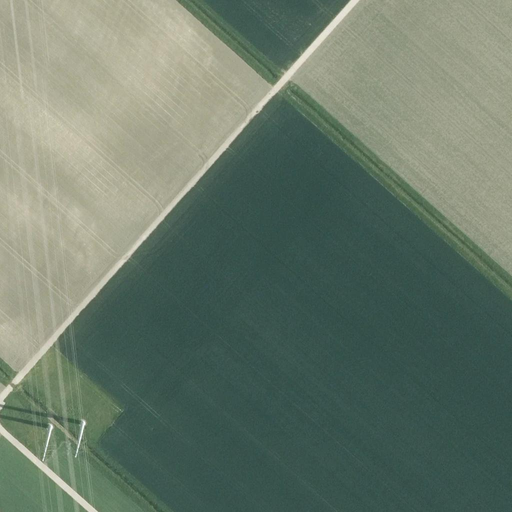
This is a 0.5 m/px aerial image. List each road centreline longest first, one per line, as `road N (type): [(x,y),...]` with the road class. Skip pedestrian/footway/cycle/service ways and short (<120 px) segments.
road 1 (track): [(0,399),(355,0)]
road 2 (track): [(0,428),(93,511)]
